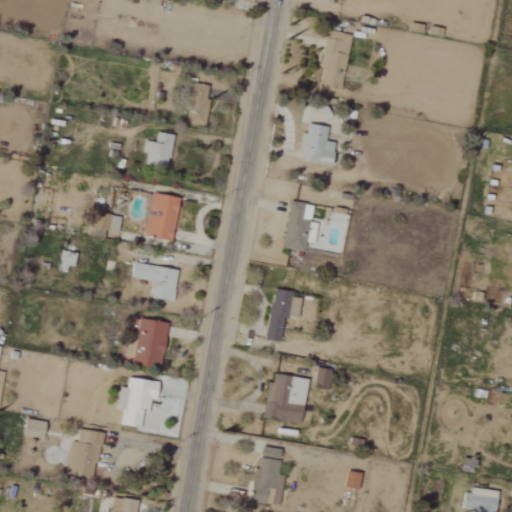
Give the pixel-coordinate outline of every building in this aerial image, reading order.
[(337,89),(347,36),(324,32),(314,84),(337,89)] [(205,85),(184,83),(182,124),(202,125),(205,85)] [(297,159),(326,165),(330,143),(322,141),(324,127),(304,124),(297,159)] [(142,163),(165,166),(169,135),(153,132),(152,142),(141,141),(139,153),(143,154),(142,163)] [(174,197),(147,194),(141,237),(168,240),(174,197)] [(300,252),(302,242),(310,243),(313,223),(305,222),(308,205),(285,201),(278,248),(300,252)] [(95,230),(115,231),(116,217),(96,216),(95,230)] [(174,271),(130,262),(126,278),(148,282),(145,297),(168,302),(174,271)] [(293,319),(296,299),(288,297),(289,292),(269,289),(261,340),(277,342),(280,317),(293,319)] [(122,363),(158,366),(162,322),(134,320),(133,335),(124,334),(122,363)] [(328,370),(312,368),(310,386),(326,388),(328,370)] [(259,418),(296,423),(302,379),(270,375),(269,383),(264,382),(259,418)] [(137,428),(138,413),(145,413),(146,400),(152,400),(154,381),(123,378),(119,426),(137,428)] [(38,438),(39,421),(20,420),(19,437),(38,438)] [(64,476),(91,479),(97,433),(70,430),(64,476)] [(280,476),(274,475),(276,461),(256,458),(254,469),(250,469),(245,502),(275,506),(280,476)] [(340,488),(355,490),(357,474),(342,471),(340,488)] [(129,511),(131,498),(110,495),(108,511),(129,511)] [(459,509),(477,510),(477,511),(489,511),(490,497),(465,496),(465,501),(459,501),(459,509)]
